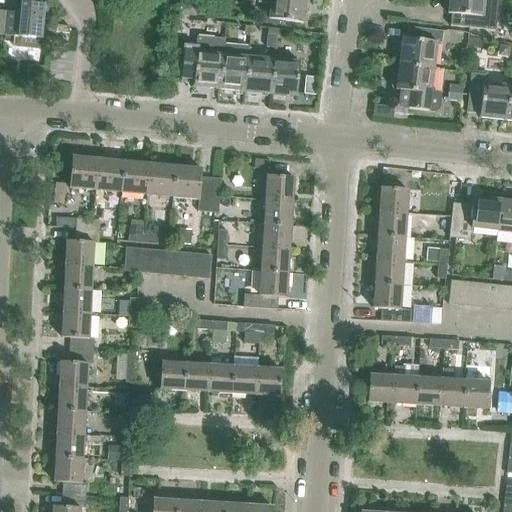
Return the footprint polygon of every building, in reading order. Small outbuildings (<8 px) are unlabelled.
[(271,3),(269,20),(303,24),(306,0),(259,0),(259,1),(271,3)] [(449,0),(448,15),(453,15),(483,18),(484,0),(449,0)] [(6,13),(3,37),(41,40),(44,6),(20,4),(19,14),(6,13)] [(483,18),(453,15),(452,27),(486,30),(487,18),(483,18)] [(68,43),(70,28),(56,27),(54,42),(68,43)] [(437,43),(437,44),(442,44),(443,32),(409,28),(407,40),(437,43)] [(240,46),(249,47),(250,34),(241,33),(240,46)] [(265,48),(275,49),(276,34),(267,33),(265,48)] [(292,51),(300,52),(301,39),(292,38),(292,51)] [(402,39),(399,65),(434,69),(437,44),(437,43),(407,40),(402,39)] [(193,88),(219,91),(223,56),(224,41),(212,40),(211,55),(197,54),(197,48),(184,47),(181,82),(194,83),(193,88)] [(490,51),(505,53),(505,44),(491,43),(490,51)] [(219,91),(245,93),(248,58),(223,56),(219,91)] [(270,96),(274,61),(248,58),(245,93),(270,96)] [(296,98),(300,63),(274,61),(270,96),(296,98)] [(395,80),(396,81),(397,81),(396,91),(401,92),(400,103),(399,104),(399,105),(400,107),(401,108),(401,109),(403,109),(404,109),(433,113),(435,113),(436,113),(436,112),(437,112),(438,111),(438,110),(439,109),(440,100),(440,99),(439,97),(438,96),(437,95),(436,95),(431,94),(434,69),(399,65),(393,64),(392,75),(392,77),(392,78),(393,79),(395,80)] [(480,119),(506,122),(509,87),(485,85),(486,76),(471,75),(467,114),(480,116),(480,119)] [(69,189),(95,191),(98,161),(72,158),(69,189)] [(95,191),(121,194),(124,163),(98,161),(95,191)] [(121,194),(147,196),(150,166),(124,163),(121,194)] [(147,196),(173,199),(175,168),(150,166),(147,196)] [(173,199),(198,201),(202,170),(175,168),(173,199)] [(267,177),(265,201),(292,203),(294,179),(267,177)] [(201,178),(198,201),(197,212),(210,213),(211,196),(213,179),(201,178)] [(213,179),(211,196),(220,197),(221,180),(213,179)] [(381,189),(379,213),(406,215),(408,191),(381,189)] [(210,213),(212,214),(218,214),(220,197),(211,196),(210,213)] [(472,229),(498,232),(502,202),(475,199),(475,206),(472,229)] [(291,227),(292,203),(265,201),(264,225),(291,227)] [(498,232),(511,233),(511,202),(502,202),(498,232)] [(454,204),(452,221),(461,222),(463,205),(454,204)] [(461,222),(459,239),(471,241),(472,229),(475,206),(463,205),(461,222)] [(87,231),(99,232),(100,209),(93,209),(92,221),(88,220),(87,231)] [(379,213),(378,237),(405,239),(406,215),(379,213)] [(75,230),(87,231),(88,220),(76,220),(75,230)] [(450,238),(459,239),(461,222),(452,221),(450,238)] [(289,251),(291,227),(264,225),(262,249),(289,251)] [(67,242),(65,266),(92,268),(93,244),(99,244),(99,232),(87,231),(75,230),(75,242),(67,242)] [(217,232),(217,246),(226,247),(227,233),(217,232)] [(129,234),(128,242),(142,244),(143,235),(129,234)] [(142,244),(157,245),(158,236),(143,235),(142,244)] [(378,237),(376,261),(403,263),(405,239),(378,237)] [(226,247),(217,246),(217,261),(225,262),(226,247)] [(125,261),(136,262),(137,250),(126,249),(125,261)] [(262,249),(261,273),(288,275),(289,251),(262,249)] [(147,275),(149,251),(137,250),(136,262),(134,273),(147,275)] [(436,279),(445,280),(448,251),(439,250),(436,279)] [(159,276),(162,252),(149,251),(147,275),(159,276)] [(172,277),(174,253),(162,252),(159,276),(172,277)] [(186,254),(174,253),(172,277),(184,278),(186,254)] [(196,279),(198,255),(186,254),(184,278),(196,279)] [(209,280),(211,257),(198,255),(196,279),(209,280)] [(136,262),(125,261),(124,272),(134,273),(136,262)] [(376,261),(375,285),(402,287),(403,263),(376,261)] [(91,292),(92,268),(65,266),(64,290),(91,292)] [(243,309),(277,311),(278,298),(286,299),(288,275),(261,273),(259,297),(244,296),(243,309)] [(511,282),(511,273),(503,273),(502,281),(511,282)] [(449,305),(462,307),(464,283),(451,282),(449,305)] [(464,283),(462,307),(474,308),(476,284),(464,283)] [(474,308),(486,309),(489,285),(476,284),(474,308)] [(402,287),(375,285),(373,309),(381,310),(400,311),(402,287)] [(486,309),(499,310),(501,287),(489,285),(486,309)] [(499,310),(511,312),(511,302),(511,287),(501,287),(499,310)] [(90,315),(91,292),(64,290),(63,314),(90,315)] [(128,300),(128,314),(137,315),(138,300),(128,300)] [(381,322),(415,324),(415,312),(400,311),(381,310),(381,322)] [(69,351),(93,352),(94,340),(89,339),(90,315),(63,314),(62,338),(70,339),(69,351)] [(136,329),(137,315),(128,314),(127,329),(136,329)] [(212,323),(197,322),(196,330),(211,332),(212,323)] [(212,323),(211,332),(225,333),(226,324),(212,323)] [(259,326),(245,325),(244,334),(259,335),(259,326)] [(259,326),(259,335),(273,336),(274,327),(259,326)] [(381,346),(396,347),(396,338),(381,337),(381,346)] [(396,338),(396,347),(410,348),(411,339),(396,338)] [(429,349),(443,350),(444,341),(430,340),(429,349)] [(444,341),(443,350),(458,351),(459,342),(444,341)] [(61,363),(59,387),(86,388),(87,364),(93,365),(93,352),(69,351),(69,363),(61,363)] [(126,354),(125,369),(134,369),(135,355),(126,354)] [(160,390),(184,392),(185,365),(161,364),(160,390)] [(209,367),(185,365),(184,392),(208,393),(209,367)] [(208,393),(231,395),(233,368),(209,367),(208,393)] [(231,395),(255,396),(257,369),(233,368),(231,395)] [(404,369),(395,368),(394,378),(392,404),(416,406),(418,379),(404,378),(404,369)] [(124,384),(133,384),(134,369),(125,369),(124,384)] [(257,369),(255,396),(280,398),(281,371),(257,369)] [(368,403),(392,404),(394,378),(369,376),(368,403)] [(441,381),(418,379),(416,406),(440,407),(441,381)] [(440,407),(464,409),(465,382),(441,381),(440,407)] [(465,382),(464,409),(488,410),(490,383),(465,382)] [(58,411),(85,412),(86,388),(59,387),(58,411)] [(133,401),(114,400),(114,414),(123,415),(132,415),(133,401)] [(84,436),(85,412),(58,411),(57,435),(84,436)] [(122,430),(132,430),(132,415),(123,415),(122,430)] [(83,460),(84,436),(57,435),(56,459),(83,460)] [(121,447),(120,462),(130,462),(131,448),(121,447)] [(63,483),(62,496),(86,497),(86,484),(81,484),(83,460),(56,459),(54,483),(63,483)] [(120,477),(129,478),(130,462),(120,462),(120,477)] [(53,507),(53,511),(79,511),(80,509),(85,509),(86,497),(62,496),(61,508),(53,507)] [(127,511),(128,499),(119,498),(118,511),(127,511)] [(152,511),(176,511),(177,502),(153,501),(152,511)] [(176,511),(200,511),(201,504),(177,502),(176,511)]
